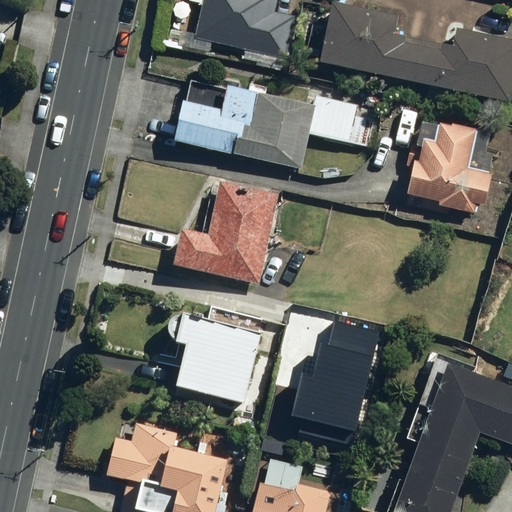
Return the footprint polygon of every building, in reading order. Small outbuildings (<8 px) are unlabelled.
[(275,0),(201,0),(193,40),(284,59),(293,18),(272,14),(275,0)] [(392,16),(332,3),(319,64),(507,102),(511,78),(511,42),(455,30),(452,48),(440,46),(438,52),(404,45),(405,38),(388,35),(392,16)] [(311,105),(226,86),(221,110),(182,101),(173,141),(300,170),(308,134),(365,147),(371,120),(355,117),(357,106),(313,96),(311,105)] [(419,162),(414,161),(407,195),(439,201),(438,207),(472,214),(473,205),(484,207),(491,173),(469,169),(476,132),(438,124),(435,143),(423,140),(419,162)] [(277,195),(220,182),(208,235),(182,229),(174,267),(258,285),(277,195)] [(177,343),(187,345),(177,387),(244,404),(261,333),(185,314),(184,316),(177,316),(171,320),(169,327),(169,332),(171,338),(177,341),(177,343)] [(333,349),(315,345),(304,392),(307,393),(296,435),(340,446),(361,362),(378,366),(385,340),(338,329),(333,349)] [(511,386),(448,364),(395,511),(452,511),(480,433),(511,443),(511,386)] [(215,511),(228,461),(173,448),(177,432),(135,423),(131,441),(115,437),(106,474),(126,479),(118,511),(215,511)] [(297,491),(261,483),(253,511),(326,511),(331,492),(298,484),(297,491)]
